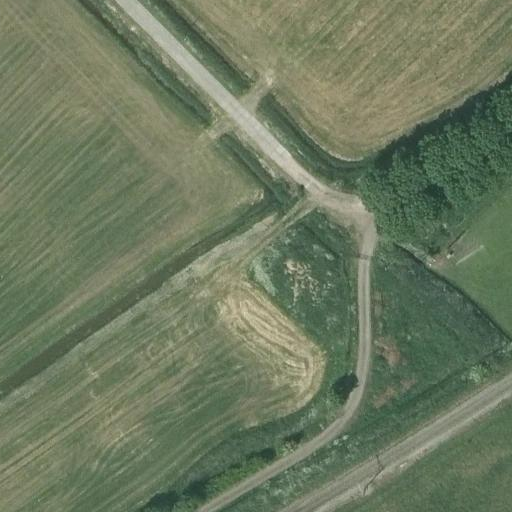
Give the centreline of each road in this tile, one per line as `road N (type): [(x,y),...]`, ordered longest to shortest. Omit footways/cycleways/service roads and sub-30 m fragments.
road 1 (unclassified): [(511,125),(377,205),(331,198),(124,0)]
road 2 (track): [(201,511),(344,426),(360,388),(363,259),(377,205)]
